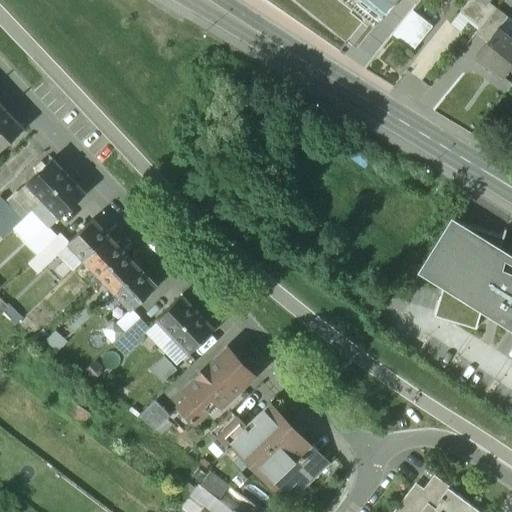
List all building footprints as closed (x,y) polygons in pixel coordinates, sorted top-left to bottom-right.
[(364,0),(384,16),(396,0),(364,0)] [(489,2),(486,0),(471,0),(463,11),(481,26),(496,7),(489,2)] [(508,16),(496,7),(481,26),(476,32),(487,41),(498,26),(499,27),(508,16)] [(433,25),(413,10),(393,34),(413,50),(433,25)] [(511,37),(499,27),(498,26),(487,41),(476,55),(503,76),(511,64),(511,37)] [(25,129),(0,102),(0,148),(2,151),(25,129)] [(52,158),(28,181),(32,185),(30,188),(34,192),(36,189),(44,198),(68,175),(52,158)] [(68,175),(44,198),(53,208),(51,210),(56,214),(58,212),(60,215),(85,192),(68,175)] [(93,219),(68,242),(72,246),(70,247),(74,252),(76,250),(85,259),(109,236),(93,219)] [(461,228),(453,223),(425,269),(445,281),(483,305),(504,312),(501,316),(511,323),(511,259),(499,252),(461,228)] [(504,236),(462,223),(461,228),(499,252),(504,236)] [(124,252),(109,236),(85,259),(87,262),(86,263),(90,268),(92,266),(100,275),(124,252)] [(49,243),(29,262),(39,272),(58,252),(49,243)] [(124,252),(100,275),(109,285),(108,286),(111,290),(113,288),(116,292),(140,269),(124,252)] [(140,269),(116,292),(125,301),(123,302),(127,307),(129,305),(132,309),(157,286),(140,269)] [(483,305),(445,281),(435,315),(476,327),(483,305)] [(182,294),(158,318),(161,321),(159,323),(163,327),(165,325),(174,335),(198,311),(182,294)] [(198,311),(174,335),(183,344),(181,346),(185,350),(187,348),(190,351),(215,328),(198,311)] [(141,317),(114,341),(123,350),(149,326),(141,317)] [(228,350),(190,385),(189,392),(191,394),(180,405),(195,421),(217,400),(222,405),(253,376),(228,350)] [(166,353),(152,367),(165,380),(179,366),(166,353)] [(170,414),(155,399),(138,415),(156,429),(167,418),(166,417),(170,414)] [(268,404),(246,425),(232,411),(210,431),(216,438),(219,435),(229,445),(232,442),(251,461),(254,458),(288,425),(268,404)] [(195,421),(180,405),(170,414),(166,417),(167,418),(177,428),(180,426),(184,431),(195,421)] [(288,425),(254,458),(274,479),(289,465),(306,483),(326,464),(288,425)] [(436,480),(426,493),(416,485),(395,511),(480,511),(447,487),(447,488),(436,480)]
